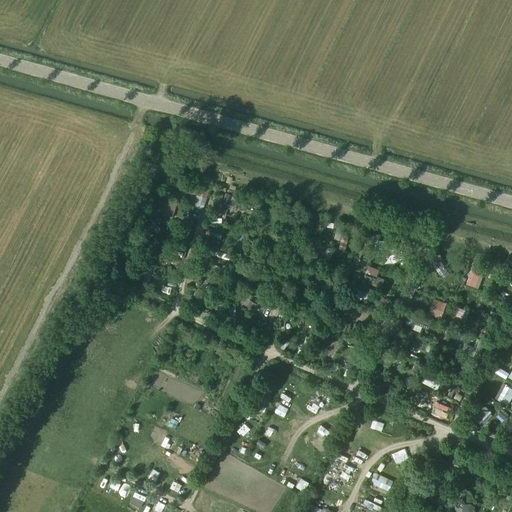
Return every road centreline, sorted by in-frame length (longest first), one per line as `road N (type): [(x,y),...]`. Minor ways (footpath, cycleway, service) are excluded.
road 1 (unclassified): [(511,206),(0,65)]
road 2 (track): [(94,276),(511,457)]
road 3 (track): [(264,352),(181,503)]
road 4 (track): [(448,428),(511,293)]
road 5 (track): [(415,257),(351,387)]
road 6 (track): [(307,228),(272,312),(288,362)]
road 7 (track): [(208,198),(178,287),(183,317)]
